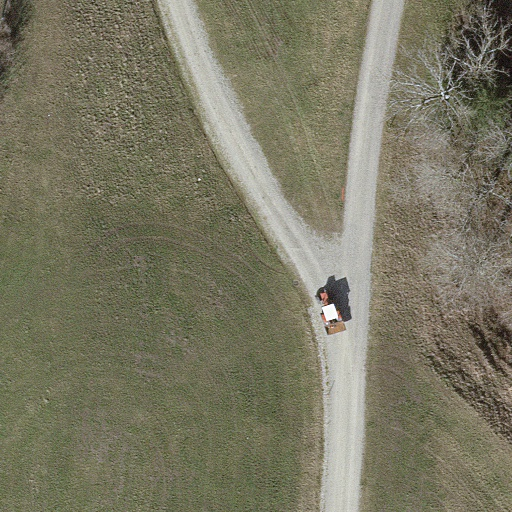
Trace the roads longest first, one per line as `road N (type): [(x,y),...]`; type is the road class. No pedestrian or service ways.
road 1 (track): [(350,298),(315,273),(250,173),(175,0)]
road 2 (track): [(350,298),(387,0)]
road 3 (track): [(340,511),(350,298)]
